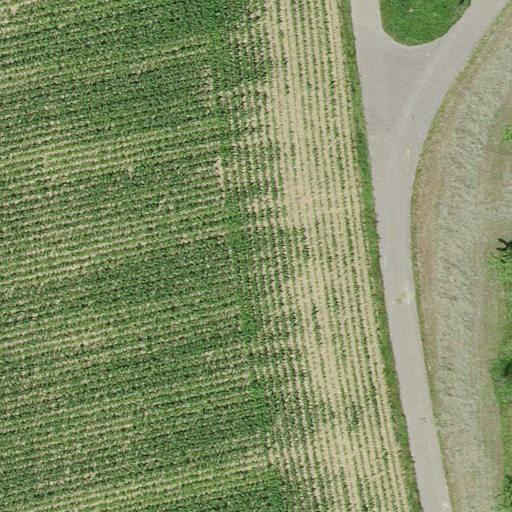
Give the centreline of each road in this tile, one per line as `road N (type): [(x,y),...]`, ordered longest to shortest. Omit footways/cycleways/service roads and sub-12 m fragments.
road 1 (track): [(384,123),(405,349),(438,511)]
road 2 (track): [(495,0),(384,123)]
road 3 (track): [(362,0),(384,123)]
